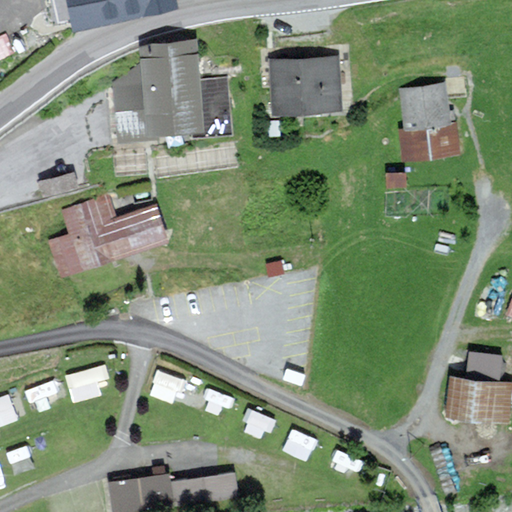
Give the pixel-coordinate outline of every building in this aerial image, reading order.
[(174,0),(70,0),(76,22),(174,0)] [(226,129),(222,79),(196,81),(193,39),(141,44),(142,56),(126,58),(127,73),(115,74),(120,139),(157,136),(156,124),(191,121),(192,132),(226,129)] [(338,102),(335,55),(272,59),(275,106),(338,102)] [(447,112),(443,84),(403,89),(408,130),(401,131),(404,154),(456,148),(451,112),(447,112)] [(39,176),(43,191),(79,183),(76,168),(39,176)] [(165,237),(154,205),(114,218),(107,196),(65,209),(73,232),(52,239),(62,270),(165,237)] [(73,398),(107,389),(100,361),(66,370),(73,398)] [(178,399),(186,375),(158,366),(150,390),(178,399)] [(33,410),(60,401),(52,374),(24,383),(33,410)] [(509,382),(452,375),(448,410),(505,417),(509,382)] [(9,390),(0,392),(0,421),(17,417),(9,390)] [(294,424),(284,445),(307,456),(318,436),(294,424)] [(232,472),(174,480),(176,500),(235,492),(232,472)] [(167,474),(110,482),(114,508),(171,500),(167,474)]
